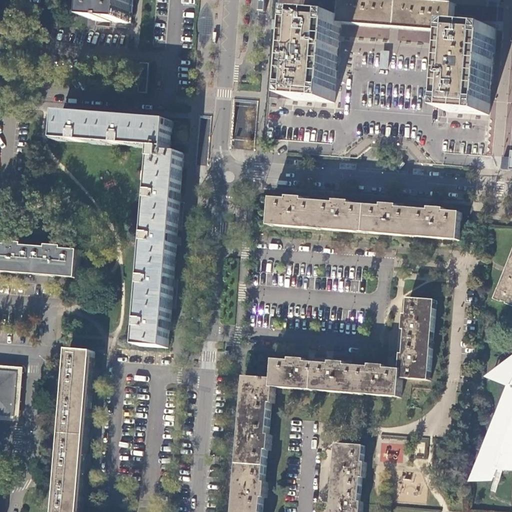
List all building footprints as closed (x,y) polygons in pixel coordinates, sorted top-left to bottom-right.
[(96,0),(95,21),(111,22),(111,19),(115,20),(115,22),(131,23),(133,0),(96,0)] [(259,0),(259,11),(264,11),(268,12),(269,0),(259,0)] [(341,23),(395,27),(454,32),(455,26),(455,18),(456,4),(402,0),(343,0),(342,16),(341,23)] [(511,98),(503,98),(491,96),(490,115),(448,112),(454,32),(395,27),(341,23),(335,103),(294,100),(301,13),(276,9),(269,109),(266,139),(333,144),(332,156),(339,157),(367,133),(415,138),(437,164),(445,165),(446,153),(485,155),(499,156),(511,157),(511,151),(511,98)] [(342,16),(301,13),(294,100),(335,103),(341,23),(342,16)] [(496,28),(455,26),(454,32),(448,112),(490,115),(491,96),(496,28)] [(152,65),(143,64),(140,94),(149,95),(152,65)] [(140,347),(168,349),(183,164),(184,153),(170,153),(173,121),(61,113),(59,141),(156,149),(140,347)] [(461,241),(463,214),(447,213),(448,210),(432,209),(432,212),(400,209),(400,206),(385,205),(384,208),(353,205),(353,203),(337,201),(337,204),(306,202),(306,199),(290,198),(290,200),(274,199),(272,226),(461,241)] [(0,272),(78,279),(80,252),(64,250),(64,248),(48,246),(48,249),(25,247),(25,244),(9,243),(8,246),(0,245),(0,272)] [(511,250),(505,268),(507,269),(499,289),(497,288),(493,298),(501,302),(502,300),(505,302),(505,303),(511,305),(511,250)] [(507,269),(505,268),(497,288),(499,289),(507,269)] [(404,371),(403,378),(431,381),(437,301),(410,299),(409,316),(406,315),(405,331),(408,331),(406,355),(403,355),(402,368),(401,371),(404,371)] [(82,511),(95,352),(70,350),(56,511),(82,511)] [(276,361),(275,380),(274,388),(276,388),(401,398),(403,378),(404,371),(401,371),(388,370),(388,367),(372,365),(372,368),(348,367),(348,364),(332,362),(332,365),(308,363),(308,360),(292,359),(292,362),(276,361)] [(511,360),(501,369),(511,383),(511,390),(508,390),(475,477),(495,477),(499,466),(501,461),(509,464),(511,464),(511,360)] [(510,384),(508,390),(511,390),(511,383),(501,369),(494,374),(510,384)] [(0,415),(16,417),(18,385),(19,372),(0,370),(0,415)] [(275,380),(247,378),(236,511),(263,511),(265,498),(268,499),(269,483),(266,483),(268,451),(271,451),(273,435),(270,435),(272,404),(275,404),(276,388),(274,388),(275,380)] [(405,444),(381,441),(379,460),(403,463),(405,444)] [(418,442),(415,453),(423,454),(425,443),(418,442)] [(333,511),(363,511),(364,503),(362,503),(363,479),(366,479),(367,463),(365,463),(366,447),(339,445),(333,511)]
